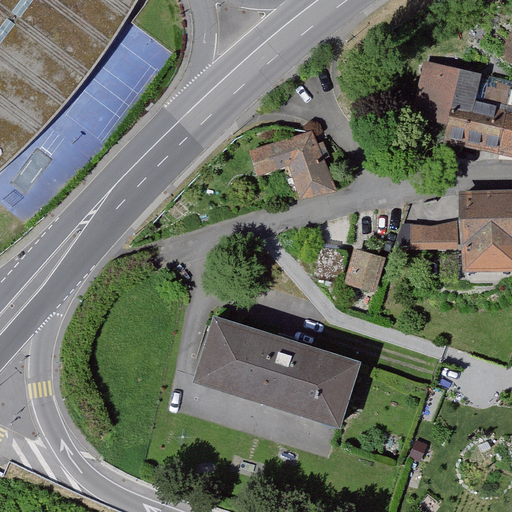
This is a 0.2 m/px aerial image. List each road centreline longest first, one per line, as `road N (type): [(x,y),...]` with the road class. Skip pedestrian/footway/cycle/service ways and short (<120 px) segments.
road 1 (residential): [(511,182),(372,202),(218,238),(195,255)]
road 2 (motorway): [(159,511),(94,481),(72,457),(41,389),(46,339),(79,268)]
road 3 (secondary): [(267,60),(132,182)]
road 4 (secondary): [(132,182),(75,223),(0,304)]
